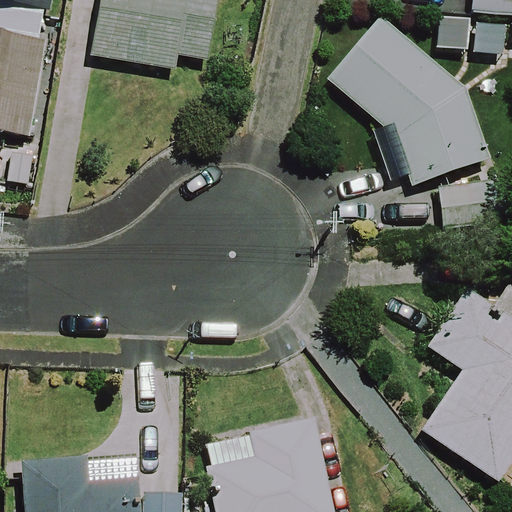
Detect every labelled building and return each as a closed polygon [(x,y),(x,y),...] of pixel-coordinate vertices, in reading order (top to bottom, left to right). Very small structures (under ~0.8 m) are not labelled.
[(37,17),(42,17),(44,0),(0,0),(0,140),(26,144),(40,49),(33,48),(37,17)] [(214,0),(95,0),(85,66),(167,80),(170,65),(203,70),(214,0)] [(511,23),(511,0),(464,0),(462,15),(511,23)] [(456,98),(374,29),(327,84),(388,145),(405,196),(480,171),(456,98)] [(499,225),(491,186),(431,199),(439,238),(499,225)] [(511,332),(460,297),(421,355),(456,379),(416,439),(491,490),(511,458),(511,332)] [(320,511),(306,428),(241,439),(246,468),(204,475),(210,511),(320,511)] [(127,511),(125,469),(17,474),(19,511),(127,511)]
